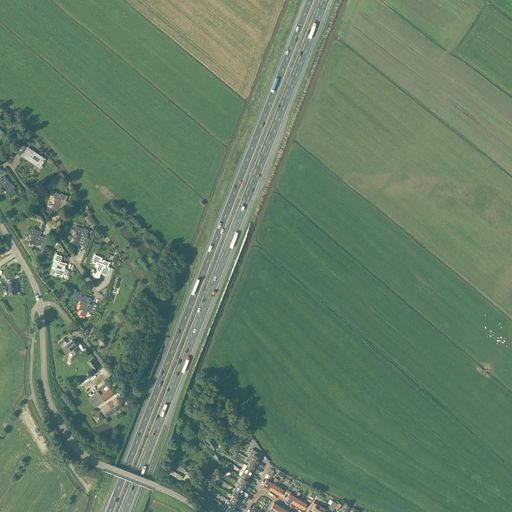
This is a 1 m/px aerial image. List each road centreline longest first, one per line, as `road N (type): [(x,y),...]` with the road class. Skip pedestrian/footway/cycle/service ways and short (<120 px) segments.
road 1 (motorway): [(123,511),(323,0)]
road 2 (motorway): [(309,0),(139,434)]
road 3 (tertiary): [(201,511),(78,449),(46,393),(41,306)]
road 4 (track): [(85,493),(33,394),(32,312),(41,306)]
road 5 (residential): [(100,298),(0,158)]
road 6 (residential): [(128,401),(57,307),(41,306)]
